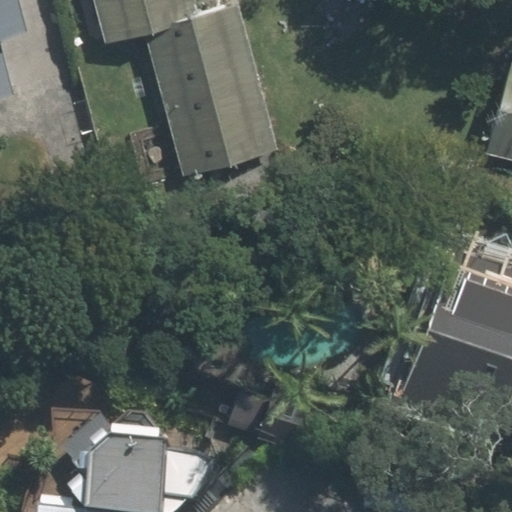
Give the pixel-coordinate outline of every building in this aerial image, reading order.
[(0,0),(0,86),(5,86),(0,65),(0,24),(23,19),(18,0),(0,0)] [(195,0),(96,0),(108,40),(156,25),(199,11),(195,0)] [(199,11),(156,25),(200,166),(272,144),(228,3),(199,11)] [(511,66),(491,151),(511,156),(511,66)] [(511,255),(485,245),(445,354),(511,378),(511,255)] [(185,511),(200,503),(203,462),(172,460),(172,449),(99,444),(94,511),(185,511)]
